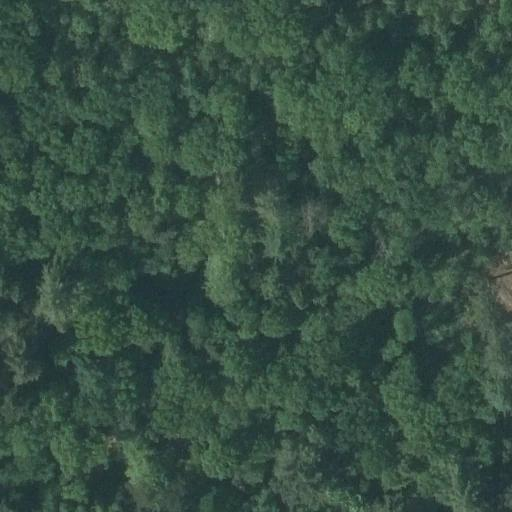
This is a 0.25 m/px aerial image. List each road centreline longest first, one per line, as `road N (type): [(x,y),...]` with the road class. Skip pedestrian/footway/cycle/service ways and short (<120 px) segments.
road 1 (track): [(0,393),(52,403),(335,403),(511,427)]
road 2 (track): [(53,88),(90,85),(239,144),(334,161),(414,142),(511,90)]
road 3 (track): [(0,11),(38,29),(53,88),(0,212)]
